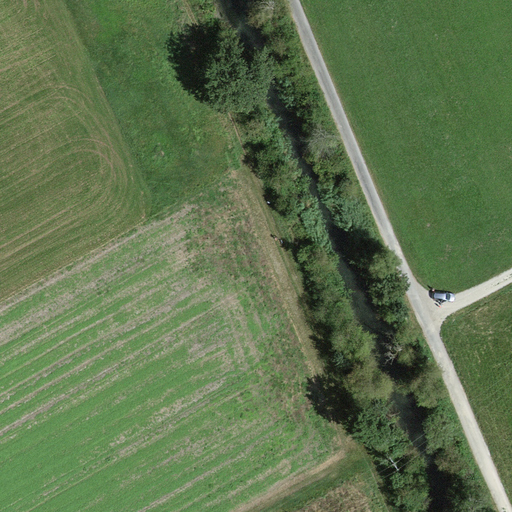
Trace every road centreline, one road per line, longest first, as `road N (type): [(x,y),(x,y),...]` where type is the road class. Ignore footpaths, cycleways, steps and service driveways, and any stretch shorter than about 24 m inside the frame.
road 1 (track): [(423,321),(297,0)]
road 2 (track): [(423,321),(502,511)]
